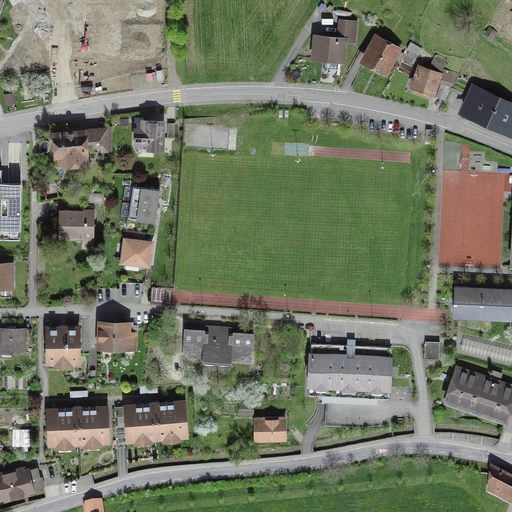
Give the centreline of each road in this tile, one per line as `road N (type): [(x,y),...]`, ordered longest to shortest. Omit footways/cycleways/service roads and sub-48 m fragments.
road 1 (residential): [(424,446),(417,348),(404,333),(127,313),(0,313)]
road 2 (residential): [(37,511),(151,478),(424,446)]
road 3 (residential): [(272,93),(166,97),(0,125)]
